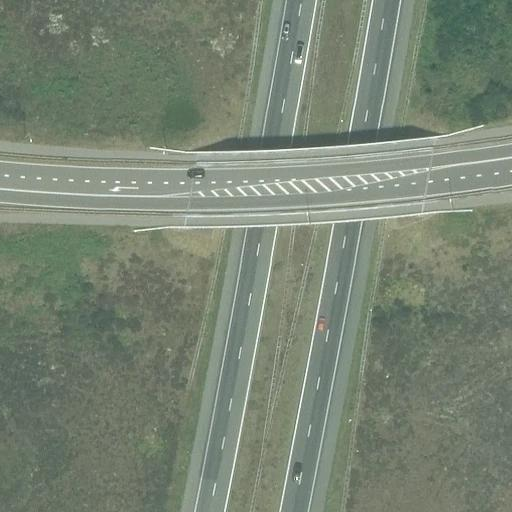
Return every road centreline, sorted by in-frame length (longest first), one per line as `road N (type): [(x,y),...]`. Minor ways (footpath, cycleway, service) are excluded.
road 1 (motorway): [(292,511),(385,0)]
road 2 (motorway): [(299,0),(208,511)]
road 3 (secondary): [(180,187),(336,184),(511,162)]
road 4 (secondary): [(180,187),(0,181)]
